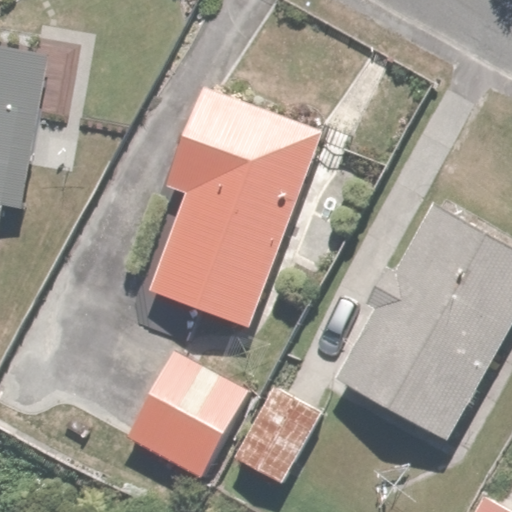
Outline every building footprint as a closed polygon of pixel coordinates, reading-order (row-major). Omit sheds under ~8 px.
[(0,275),(12,206),(26,208),(53,53),(0,44),(0,275)] [(261,329),(332,133),(214,90),(178,192),(192,198),(159,292),(261,329)] [(369,314),(380,320),(348,378),(460,441),(511,348),(511,247),(443,208),(407,271),(396,265),(369,314)] [(258,396),(180,355),(136,440),(215,481),(258,396)] [(332,416),(283,388),(242,461),(291,489),(332,416)] [(511,511),(511,508),(490,496),(480,511),(511,511)]
